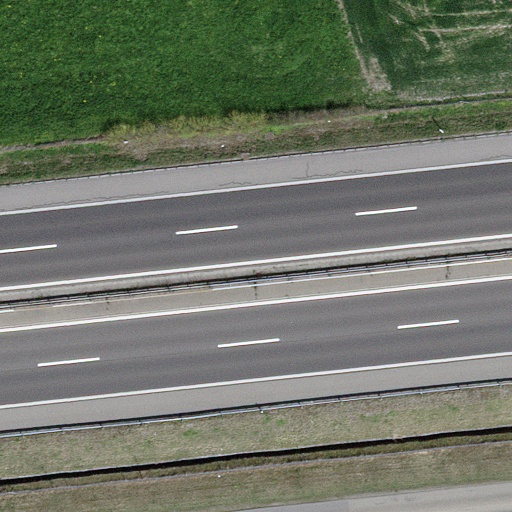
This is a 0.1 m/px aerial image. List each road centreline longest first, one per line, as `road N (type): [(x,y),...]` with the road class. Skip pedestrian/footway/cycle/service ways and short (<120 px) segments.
road 1 (motorway): [(0,370),(511,317)]
road 2 (motorway): [(511,198),(0,251)]
road 3 (track): [(511,481),(210,511)]
